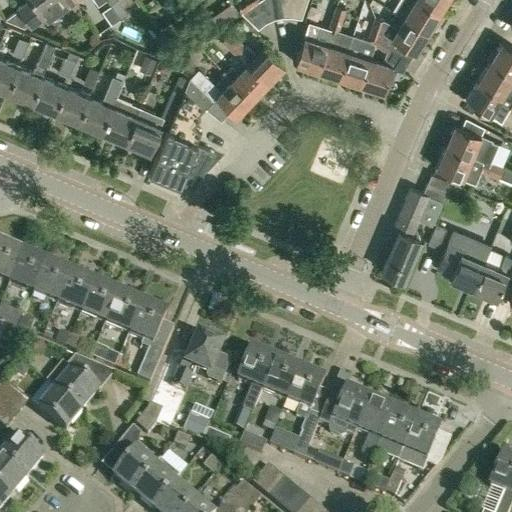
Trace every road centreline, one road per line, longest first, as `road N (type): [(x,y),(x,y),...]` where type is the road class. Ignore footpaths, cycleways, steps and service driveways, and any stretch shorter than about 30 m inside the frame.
road 1 (tertiary): [(335,305),(12,171)]
road 2 (residential): [(228,169),(292,99),(305,95),(406,130)]
road 3 (tertiary): [(511,382),(335,305)]
road 4 (residential): [(406,130),(335,305)]
road 5 (residential): [(482,0),(406,130)]
road 6 (residential): [(419,511),(511,399)]
